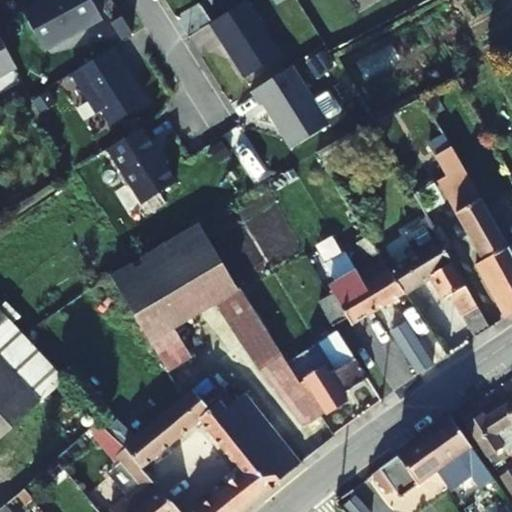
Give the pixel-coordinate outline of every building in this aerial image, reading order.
[(104,21),(90,0),(55,0),(55,2),(50,6),(48,3),(24,18),(49,56),(104,21)] [(246,0),(245,0),(211,22),(246,77),(281,54),(246,0)] [(511,0),(508,0),(467,18),(481,49),(511,35),(511,0)] [(123,41),(134,34),(123,17),(112,24),(123,41)] [(0,77),(17,68),(0,36),(0,77)] [(112,47),(72,73),(98,113),(103,110),(112,125),(148,102),(112,47)] [(292,65),(252,91),(261,105),(265,102),(293,148),(328,124),(292,65)] [(142,127),(108,148),(143,203),(177,182),(142,127)] [(505,317),(511,312),(511,255),(507,245),(469,176),(442,134),(428,143),(446,173),(411,195),(424,216),(450,201),(482,260),(476,265),(505,317)] [(222,297),(237,289),(201,225),(111,277),(149,341),(173,327),(222,297)] [(330,240),(324,229),(311,237),(318,248),(330,240)] [(437,239),(432,229),(383,259),(389,268),(437,239)] [(378,251),(368,235),(356,242),(367,259),(378,251)] [(389,268),(404,291),(430,275),(443,298),(449,294),(475,336),(487,328),(452,262),(450,261),(437,239),(389,268)] [(339,255),(335,247),(330,240),(318,248),(317,248),(326,263),(339,255)] [(344,241),(335,247),(339,255),(349,248),(344,241)] [(355,274),(360,287),(370,311),(404,291),(389,268),(383,259),(355,274)] [(355,274),(335,289),(350,325),(370,311),(360,287),(355,274)] [(240,287),(237,289),(222,297),(264,365),(282,354),(240,287)] [(318,301),(333,326),(346,318),(332,293),(318,301)] [(0,335),(11,325),(0,312),(0,335)] [(190,356),(173,327),(149,341),(166,370),(190,356)] [(424,352),(407,327),(392,335),(408,361),(424,352)] [(304,379),(323,412),(325,414),(348,399),(345,393),(366,379),(337,331),(320,341),(339,370),(333,374),(327,365),(304,379)] [(319,414),(299,382),(282,354),(264,365),(301,428),(320,416),(319,414)] [(0,358),(0,436),(39,401),(0,358)] [(212,376),(124,445),(140,465),(150,457),(200,417),(242,470),(262,495),(300,462),(247,394),(233,404),(225,411),(218,402),(226,395),(212,376)] [(319,414),(323,412),(304,379),(299,382),(319,414)] [(233,404),(226,395),(218,402),(225,411),(233,404)] [(511,421),(511,401),(503,407),(511,421)] [(509,436),(511,440),(511,421),(503,407),(485,420),(482,416),(467,427),(487,457),(503,446),(501,441),(509,436)] [(444,469),(457,487),(472,477),(482,493),(495,484),(487,472),(450,420),(424,439),(444,469)] [(177,511),(168,500),(140,465),(124,445),(113,436),(106,443),(139,483),(110,508),(113,511),(177,511)] [(400,499),(436,475),(444,469),(424,439),(373,476),(386,495),(394,490),(400,499)] [(179,491),(150,457),(140,465),(168,500),(179,491)] [(447,494),(457,487),(444,469),(436,475),(447,494)] [(262,495),(242,470),(225,483),(246,508),(262,495)] [(511,471),(500,479),(511,496),(511,471)] [(168,500),(177,511),(241,511),(246,508),(225,483),(201,503),(191,492),(179,491),(168,500)] [(358,497),(353,490),(335,504),(341,511),(358,497)]
